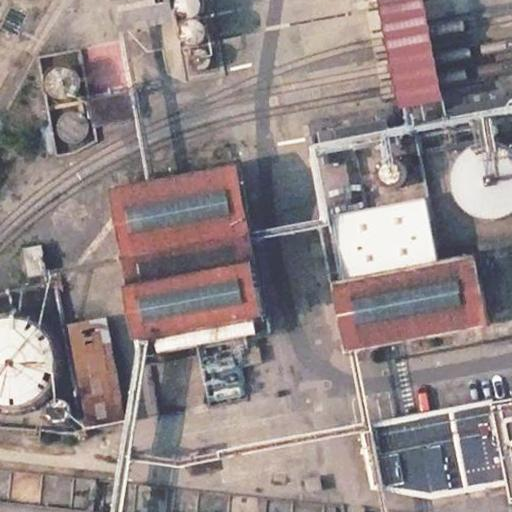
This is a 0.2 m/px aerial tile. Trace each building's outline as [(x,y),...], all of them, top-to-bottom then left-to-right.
[(174,0),(123,0),(127,20),(177,12),(174,0)] [(219,60),(206,0),(177,0),(190,66),(219,60)] [(34,52),(51,153),(74,148),(95,132),(93,115),(131,108),(126,81),(88,88),(79,43),(34,52)] [(511,110),(507,112),(503,95),(444,106),(448,125),(385,139),(380,114),(324,126),(331,158),(348,156),(360,206),(328,211),(341,277),(330,278),(344,343),(479,315),(465,253),(439,257),(438,244),(511,228),(511,110)] [(113,195),(138,338),(264,312),(236,169),(113,195)] [(35,241),(19,245),(25,271),(40,268),(35,241)] [(0,428),(87,437),(54,275),(6,290),(0,291),(0,428)] [(67,323),(85,423),(118,416),(101,317),(67,323)] [(254,353),(256,368),(269,365),(266,350),(254,353)] [(236,367),(250,364),(249,354),(233,358),(236,367)] [(187,357),(143,365),(153,419),(240,404),(231,355),(188,365),(187,357)] [(439,490),(506,475),(511,499),(511,391),(362,421),(377,482),(439,490)] [(308,460),(305,437),(283,442),(283,445),(286,465),(308,460)] [(269,448),(274,467),(286,465),(283,445),(269,448)] [(220,478),(247,480),(267,476),(261,446),(215,453),(220,478)]
